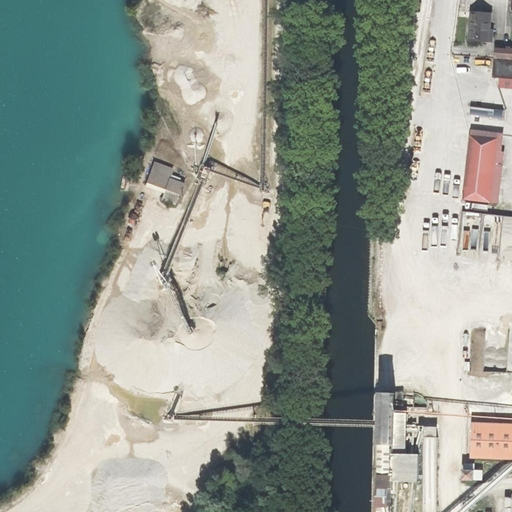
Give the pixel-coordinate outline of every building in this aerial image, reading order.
[(491,14),(472,12),(469,38),(488,39),(491,14)] [(511,56),(495,55),(493,76),(511,77),(511,56)] [(495,138),(470,136),(464,197),(489,200),(495,138)] [(154,161),(147,186),(166,192),(163,198),(179,203),(187,180),(173,176),(176,167),(154,161)] [(406,427),(392,426),(387,511),(399,511),(400,507),(417,508),(418,480),(430,481),(431,452),(419,451),(422,393),(409,392),(409,396),(394,396),(393,419),(406,420),(406,427)] [(511,424),(474,424),(473,457),(511,458),(511,424)] [(466,468),(466,479),(486,478),(486,467),(466,468)]
